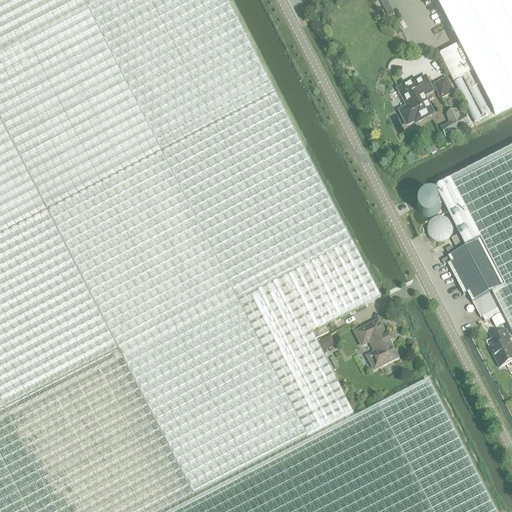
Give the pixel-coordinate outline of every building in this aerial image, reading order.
[(0,0),(0,511),(161,511),(353,414),(312,334),(380,299),(226,0),(0,0)] [(386,0),(380,0),(379,0),(389,19),(394,16),(386,0)] [(440,57),(454,83),(473,73),(495,116),(511,107),(511,0),(435,0),(460,47),(440,57)] [(415,81),(398,90),(407,108),(402,110),(406,117),(402,118),(406,126),(414,122),(415,124),(433,115),(424,97),(433,92),(425,78),(416,83),(415,81)] [(455,94),(447,78),(433,86),(441,101),(455,94)] [(471,126),(466,116),(440,129),(445,139),(471,126)] [(511,152),(437,191),(467,249),(449,259),(452,264),(448,266),(451,272),(464,297),(468,295),(473,304),(481,318),(483,317),(485,322),(500,315),(501,314),(501,316),(506,325),(511,335),(511,152)] [(415,204),(415,206),(415,209),(415,211),(416,213),(418,215),(420,217),(422,218),(424,218),(426,219),(429,219),(431,218),(433,217),(435,216),(437,214),(438,212),(439,210),(439,207),(439,205),(438,203),(437,200),(436,198),(434,197),(432,196),(430,195),(427,195),(425,195),(423,195),(421,196),(418,198),(417,200),(416,202),(415,204)] [(451,224),(450,222),(448,221),(446,219),(444,219),(442,218),(440,218),(438,218),(436,219),(434,220),(432,221),(431,223),(429,225),(429,227),(428,229),(428,231),(428,233),(429,235),(430,237),(431,239),(432,240),(434,242),(436,243),(438,243),(440,244),(442,243),(444,243),(446,242),(448,241),(450,239),(451,238),(452,236),(453,234),(453,232),(453,230),(453,227),(452,225),(451,224)] [(458,237),(452,240),(459,253),(464,250),(458,237)] [(501,316),(492,321),(497,330),(506,325),(501,316)] [(397,359),(390,344),(393,343),(389,336),(386,338),(378,323),(356,334),(362,347),(369,343),(375,355),(368,358),(375,371),(383,367),(384,367),(393,363),(393,361),(397,359)] [(326,328),(313,335),(316,341),(329,334),(326,328)] [(499,369),(511,362),(511,346),(509,341),(511,340),(506,331),(494,338),(498,346),(489,351),(499,369)] [(330,337),(317,344),(322,353),(335,346),(330,337)] [(172,511),(493,511),(428,381),(378,407),(172,511)]
